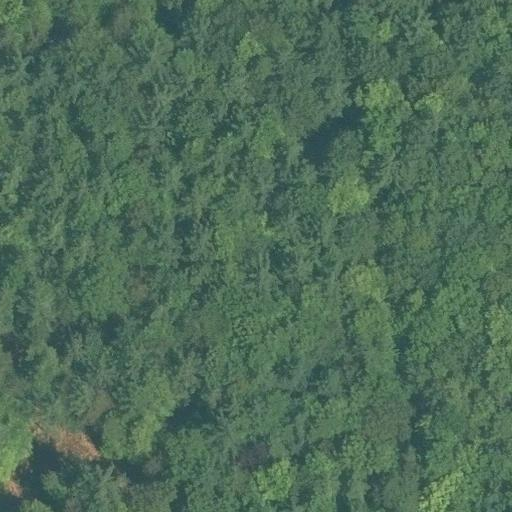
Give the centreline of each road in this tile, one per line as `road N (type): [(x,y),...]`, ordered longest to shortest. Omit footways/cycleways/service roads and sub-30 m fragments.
road 1 (track): [(368,197),(0,265)]
road 2 (track): [(368,197),(420,511)]
road 3 (track): [(342,0),(368,197)]
road 4 (track): [(511,174),(368,197)]
